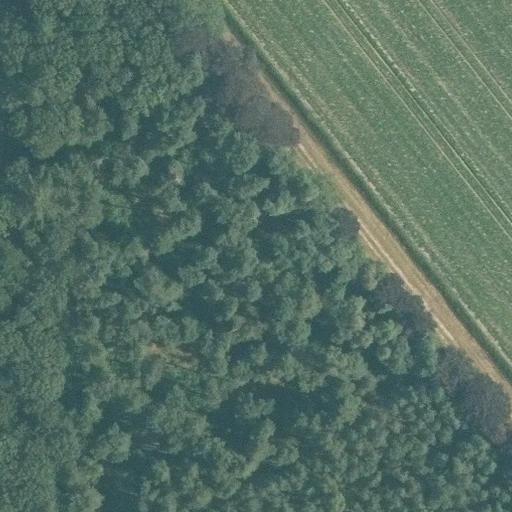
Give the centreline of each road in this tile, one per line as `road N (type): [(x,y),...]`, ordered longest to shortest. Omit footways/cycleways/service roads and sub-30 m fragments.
road 1 (track): [(511,422),(447,341),(158,511)]
road 2 (track): [(185,0),(447,341)]
